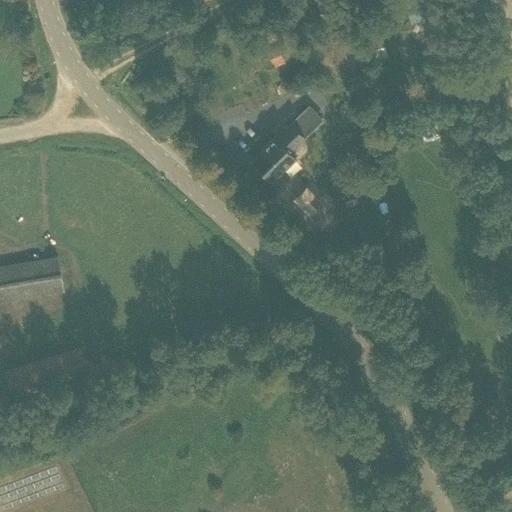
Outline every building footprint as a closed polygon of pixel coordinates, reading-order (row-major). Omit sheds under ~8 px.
[(428,34),(439,31),(433,8),(421,11),(421,10),(409,13),(416,36),(427,33),(428,34)] [(357,32),(330,39),(341,78),(368,70),(357,32)] [(295,45),(271,56),(275,66),(274,67),(284,90),(311,78),(301,55),(300,55),(295,45)] [(309,105),(303,111),(291,123),(290,122),(275,136),(275,135),(250,159),(270,181),(295,157),(290,152),(323,120),(309,105)] [(308,185),(292,200),(317,227),(335,210),(320,193),(318,196),(308,185)] [(58,257),(0,267),(0,301),(64,290),(58,257)] [(12,396),(69,377),(88,371),(80,347),(5,372),(12,396)]
